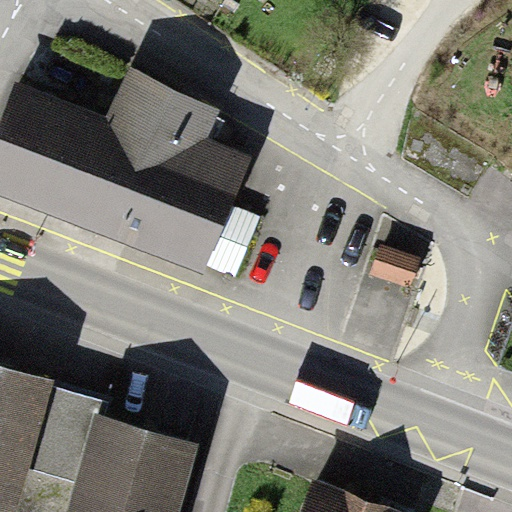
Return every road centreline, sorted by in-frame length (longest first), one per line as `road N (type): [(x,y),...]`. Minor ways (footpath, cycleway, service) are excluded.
road 1 (residential): [(498,255),(68,0)]
road 2 (primary): [(433,429),(0,263)]
road 3 (track): [(448,0),(338,160)]
road 4 (residential): [(498,255),(433,429)]
